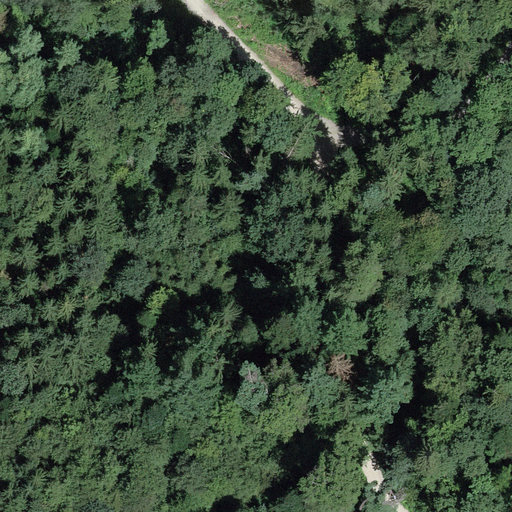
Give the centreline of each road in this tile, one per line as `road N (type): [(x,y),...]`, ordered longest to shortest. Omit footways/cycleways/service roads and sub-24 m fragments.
road 1 (track): [(401,511),(387,500),(362,439),(321,127),(198,0)]
road 2 (track): [(511,48),(451,122),(379,137),(321,127)]
